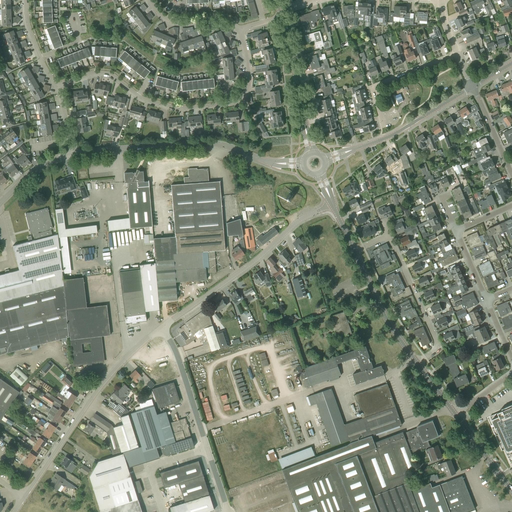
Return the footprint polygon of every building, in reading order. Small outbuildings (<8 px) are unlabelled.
[(460,16),(465,14),(464,14),(467,13),(468,13),(466,9),(465,10),(464,9),(463,5),(462,3),(464,2),(462,0),(459,0),(458,0),(459,2),(453,5),(457,12),(458,12),(459,12),(459,13),(460,16)] [(476,0),(471,3),(476,14),(481,12),(480,10),(483,8),(482,5),(485,4),(482,0),(476,0)] [(486,0),(488,5),(493,15),(496,13),(489,0),(486,0)] [(510,7),(506,0),(505,0),(503,1),(505,6),(500,8),(501,11),(510,7)] [(354,19),(354,24),(354,25),(353,29),(355,29),(357,27),(357,26),(358,26),(358,21),(363,22),(364,17),(365,3),(359,3),(358,11),(360,11),(360,14),(355,13),(354,19)] [(371,4),(365,3),(364,17),(369,18),(368,26),(373,26),(373,19),(373,16),(370,15),(371,4)] [(128,13),(131,17),(145,6),(143,4),(137,9),(135,7),(128,13)] [(334,5),(328,7),(333,23),(338,21),(340,28),(344,27),(342,19),(340,14),(337,15),(334,5)] [(350,25),(354,24),(354,19),(353,5),(343,6),(343,15),(346,15),(346,17),(348,17),(348,22),(349,22),(350,25)] [(488,5),(484,7),(487,14),(476,20),(477,22),(488,17),(490,16),(491,16),(492,15),(493,15),(488,5)] [(132,23),(134,21),(142,15),(141,13),(147,9),(145,6),(131,17),(129,19),(132,23)] [(399,21),(400,18),(400,6),(394,6),(393,17),(390,17),(389,23),(393,23),(393,20),(399,21)] [(400,6),(400,18),(404,18),(403,27),(409,25),(410,18),(410,13),(406,13),(407,7),(400,6)] [(329,21),(327,22),(329,27),(334,25),(333,23),(328,7),(322,9),(325,16),(327,15),(329,21)] [(503,11),(504,16),(511,14),(511,9),(511,7),(503,11)] [(383,18),(383,23),(386,23),(387,9),(377,8),(376,17),(383,18)] [(311,13),(299,16),(303,30),(308,29),(312,28),(313,28),(315,28),(315,27),(314,23),(317,22),(317,20),(321,19),(318,10),(314,11),(311,12),(311,13)] [(134,21),(138,26),(152,15),(150,12),(144,17),(142,15),(134,21)] [(416,21),(427,22),(428,13),(417,12),(416,21)] [(152,15),(138,26),(144,33),(147,30),(151,25),(151,24),(151,25),(149,23),(149,24),(147,22),(153,17),(152,15)] [(461,18),(455,20),(455,21),(456,24),(455,24),(457,28),(458,27),(458,28),(463,26),(466,24),(466,23),(465,21),(467,19),(465,16),(461,18)] [(326,33),(329,42),(331,41),(332,41),(330,34),(329,32),(330,32),(329,27),(327,22),(323,23),(326,33)] [(500,27),(502,33),(509,31),(507,25),(500,27)] [(46,29),(48,34),(57,31),(62,29),(61,27),(56,29),(55,26),(46,29)] [(156,42),(160,44),(164,35),(161,34),(160,31),(166,29),(164,26),(159,29),(160,31),(160,32),(156,42)] [(437,38),(441,36),(437,26),(432,26),(435,32),(434,32),(437,38)] [(160,44),(165,46),(170,36),(173,35),(170,29),(167,30),(170,35),(167,36),(164,35),(160,44)] [(196,29),(193,30),(198,47),(204,45),(201,36),(198,37),(196,29)] [(466,37),(467,40),(479,34),(479,35),(481,34),(480,32),(479,30),(477,31),(477,30),(472,33),(470,32),(469,29),(460,32),(461,34),(460,34),(462,37),(463,38),(466,37)] [(4,34),(6,39),(22,33),(21,30),(14,33),(13,31),(4,34)] [(193,39),(190,39),(193,49),(198,47),(193,30),(190,31),(193,39)] [(48,34),(50,39),(59,36),(63,34),(63,32),(58,34),(57,31),(48,34)] [(150,40),(156,42),(160,32),(160,31),(157,32),(154,31),(150,40)] [(211,35),(214,40),(224,36),(224,35),(222,34),(220,31),(211,35)] [(330,47),(329,42),(323,43),(320,31),(305,36),(306,40),(309,39),(310,42),(313,41),(314,43),(316,48),(324,46),(324,49),(330,47)] [(267,32),(259,34),(258,32),(252,34),(253,39),(258,37),(261,45),(270,42),(267,32)] [(6,39),(8,45),(13,42),(17,41),(16,39),(23,36),(22,33),(6,39)] [(186,33),(183,34),(188,51),(193,49),(190,39),(188,40),(186,33)] [(214,40),(216,45),(225,41),(223,38),(224,36),(229,38),(230,35),(225,33),(224,35),(224,36),(214,40)] [(188,51),(183,34),(180,35),(182,41),(183,40),(183,42),(178,43),(178,48),(179,48),(181,53),(188,51)] [(479,34),(467,40),(466,41),(468,47),(469,46),(470,50),(468,51),(472,60),(480,57),(479,55),(486,52),(483,47),(481,48),(481,49),(478,51),(477,50),(479,49),(476,43),(482,41),(479,35),(479,34)] [(170,36),(165,46),(164,49),(169,51),(174,39),(171,38),(173,35),(170,36)] [(382,53),(384,57),(388,56),(382,35),(376,37),(381,54),(382,53)] [(50,39),(52,45),(61,41),(65,39),(65,37),(60,39),(59,36),(50,39)] [(496,38),(499,48),(507,46),(503,36),(501,36),(500,36),(496,38)] [(484,38),(488,51),(496,49),(494,42),(490,43),(489,39),(488,37),(484,38)] [(430,39),(427,40),(430,49),(433,48),(434,51),(441,48),(440,45),(437,39),(431,41),(430,39)] [(7,48),(8,50),(26,43),(25,40),(18,43),(17,41),(13,42),(8,45),(9,47),(7,48)] [(216,45),(218,50),(228,45),(231,46),(233,41),(230,40),(229,43),(227,42),(226,43),(225,41),(216,45)] [(430,49),(427,40),(424,41),(425,44),(419,46),(422,56),(423,55),(429,53),(428,50),(430,49)] [(61,41),(52,45),(54,49),(67,44),(66,42),(62,44),(61,41)] [(85,48),(82,49),(86,58),(91,56),(88,48),(90,47),(89,42),(83,44),(85,48)] [(9,56),(11,55),(21,51),(20,49),(27,46),(26,43),(8,50),(7,51),(9,56)] [(80,50),(77,51),(81,60),(86,58),(82,49),(81,45),(78,45),(80,50)] [(221,57),(226,56),(231,54),(229,51),(228,49),(231,48),(231,46),(228,45),(218,50),(221,57)] [(75,52),(72,53),(76,62),(81,60),(77,51),(76,47),(73,47),(75,52)] [(263,58),(264,58),(274,55),(272,48),(265,50),(264,47),(259,48),(250,51),(251,54),(260,51),(261,51),(263,58)] [(70,54),(67,55),(71,64),(76,62),(72,53),(71,48),(68,49),(70,54)] [(415,59),(416,58),(413,51),(411,52),(410,48),(404,50),(405,52),(404,52),(406,58),(407,58),(408,61),(412,60),(413,60),(414,60),(415,59)] [(123,62),(129,55),(132,51),(130,49),(127,53),(124,51),(118,58),(123,62)] [(11,55),(13,60),(30,53),(29,50),(22,53),(21,51),(11,55)] [(65,56),(62,57),(66,66),(71,64),(67,55),(65,50),(63,51),(65,56)] [(310,64),(318,61),(323,60),(322,57),(320,50),(314,52),(315,55),(308,57),(310,64)] [(66,66),(62,57),(60,52),(58,53),(60,58),(57,59),(60,68),(66,66)] [(123,62),(127,65),(133,58),(136,54),(134,52),(131,56),(129,55),(123,62)] [(30,53),(13,60),(15,64),(25,61),(24,59),(31,56),(30,53)] [(222,58),(222,64),(233,63),(234,62),(232,61),(232,57),(231,54),(226,56),(227,58),(222,58)] [(397,58),(395,54),(391,56),(395,66),(403,63),(400,56),(397,58)] [(255,66),(256,69),(267,68),(267,64),(276,62),(274,55),(264,58),(265,61),(264,62),(264,64),(261,65),(255,66)] [(131,69),(137,61),(140,57),(138,56),(135,60),(133,58),(127,65),(131,69)] [(386,61),(383,62),(382,58),(378,60),(382,72),(389,69),(386,61)] [(131,69),(135,72),(141,65),(145,61),(143,59),(139,63),(137,61),(131,69)] [(371,65),(368,67),(369,70),(372,76),(379,73),(376,67),(377,66),(374,59),(370,61),(371,65)] [(222,64),(223,70),(233,69),(232,65),(234,63),(238,67),(240,65),(235,61),(234,62),(233,63),(222,64)] [(318,68),(319,72),(328,69),(327,64),(324,65),(324,63),(319,64),(318,61),(310,64),(312,70),(318,68)] [(135,72),(139,75),(145,68),(149,64),(147,63),(143,67),(141,65),(135,72)] [(145,68),(139,75),(144,79),(150,72),(151,73),(155,69),(151,66),(148,70),(145,68)] [(314,77),(316,83),(324,81),(328,80),(327,75),(330,74),(330,73),(335,72),(334,67),(328,69),(319,72),(320,75),(314,77)] [(19,72),(22,77),(31,72),(32,69),(29,70),(28,68),(19,72)] [(268,78),(278,77),(277,70),(268,71),(267,68),(256,69),(256,72),(265,71),(266,75),(265,75),(266,78),(268,78)] [(22,77),(25,82),(33,77),(32,75),(35,73),(38,73),(38,70),(32,69),(31,72),(22,77)] [(160,87),(162,78),(164,73),(161,72),(160,77),(157,76),(155,85),(160,87)] [(165,88),(168,79),(169,74),(167,73),(165,78),(162,78),(160,87),(165,88)] [(165,88),(170,89),(173,80),(174,75),(172,75),(170,80),(168,79),(165,88)] [(173,80),(170,89),(176,91),(179,77),(177,76),(176,81),(173,80)] [(24,89),(27,87),(37,81),(38,78),(35,80),(33,77),(25,82),(22,84),(24,89)] [(278,77),(268,78),(268,82),(267,82),(267,86),(270,86),(270,85),(279,84),(278,77)] [(27,87),(30,91),(39,87),(37,84),(40,82),(43,83),(44,80),(38,78),(37,81),(27,87)] [(324,81),(316,83),(317,90),(324,88),(326,95),(324,96),(332,94),(329,83),(325,84),(324,81)] [(98,95),(106,96),(107,97),(107,96),(109,86),(99,83),(98,85),(95,84),(93,94),(98,95)] [(508,96),(510,95),(511,95),(506,84),(501,86),(501,88),(499,89),(502,97),(507,95),(508,96)] [(30,91),(33,96),(42,91),(43,87),(40,89),(39,87),(30,91)] [(42,91),(33,96),(35,101),(44,96),(43,93),(45,92),(45,91),(48,92),(49,89),(43,87),(42,91)] [(355,94),(356,97),(366,94),(366,91),(365,92),(364,89),(359,90),(358,87),(352,89),(353,94),(355,94)] [(270,95),(270,99),(280,98),(279,91),(272,92),(272,89),(272,88),(265,89),(255,91),(256,94),(263,93),(268,92),(268,96),(270,95)] [(82,99),(82,101),(88,100),(87,92),(83,92),(83,90),(73,92),(74,100),(82,99)] [(496,90),(491,93),(493,99),(499,97),(496,90)] [(493,99),(491,93),(485,95),(489,104),(492,103),(493,105),(495,104),(494,101),(493,99)] [(352,98),(354,107),(363,105),(362,102),(367,100),(366,98),(367,98),(366,94),(356,97),(352,98)] [(0,106),(6,105),(12,104),(11,100),(8,101),(7,95),(0,97),(0,106)] [(121,116),(125,117),(128,103),(124,102),(125,98),(115,95),(114,98),(110,97),(108,105),(112,106),(122,109),(120,116),(121,116)] [(320,104),(321,107),(331,104),(330,101),(332,100),(331,95),(323,97),(325,97),(325,100),(320,101),(321,104),(320,104)] [(280,98),(270,99),(271,103),(269,103),(270,107),(272,107),(272,106),(281,105),(280,98)] [(328,111),(329,114),(336,112),(334,107),(332,107),(331,104),(321,107),(322,110),(323,110),(323,112),(328,111)] [(361,114),(361,115),(371,112),(370,109),(369,109),(369,106),(364,108),(363,105),(354,107),(357,116),(361,114)] [(38,111),(38,115),(48,113),(48,110),(55,109),(55,106),(35,110),(35,112),(38,111)] [(145,113),(141,112),(142,109),(131,106),(128,115),(136,117),(136,118),(143,120),(145,113)] [(461,121),(460,121),(462,124),(463,124),(464,125),(466,126),(468,124),(468,123),(467,121),(465,121),(464,119),(466,118),(467,119),(470,117),(469,116),(472,114),(473,115),(471,112),(469,109),(468,110),(466,107),(464,108),(457,112),(460,115),(461,115),(462,116),(459,118),(461,121)] [(91,109),(86,110),(87,117),(95,116),(95,111),(94,111),(94,109),(91,110),(91,109)] [(270,113),(271,121),(282,119),(281,112),(274,113),(274,109),(266,110),(266,111),(256,112),(257,115),(266,114),(270,113)] [(472,114),(469,116),(470,117),(470,118),(473,116),(476,121),(481,118),(479,115),(480,115),(476,109),(471,112),(473,115),(472,114)] [(0,116),(0,118),(0,119),(10,117),(9,114),(11,113),(10,110),(8,111),(0,112),(1,116),(0,116)] [(508,115),(503,119),(505,121),(503,123),(506,127),(511,125),(510,124),(511,122),(511,110),(508,112),(507,113),(508,115)] [(146,120),(157,123),(160,114),(149,111),(146,120)] [(225,114),(226,119),(226,122),(238,121),(237,112),(225,114)] [(325,121),(326,124),(336,122),(335,119),(336,118),(337,118),(336,112),(329,114),(330,117),(325,118),(325,121)] [(357,119),(358,125),(367,122),(367,119),(372,118),(371,115),(372,115),(371,112),(361,115),(362,118),(357,119)] [(207,115),(207,120),(207,124),(214,123),(214,125),(220,125),(219,116),(216,116),(215,114),(207,115)] [(187,118),(188,123),(188,127),(195,126),(196,129),(202,128),(201,116),(187,118)] [(456,131),(451,124),(455,122),(451,116),(444,121),(448,127),(450,131),(452,133),(456,131)] [(10,117),(0,119),(1,122),(2,121),(3,125),(7,124),(8,127),(14,125),(13,122),(11,122),(10,117)] [(39,120),(40,125),(50,124),(49,121),(57,120),(57,117),(39,120)] [(76,119),(77,126),(78,125),(80,133),(91,131),(90,126),(87,127),(85,117),(76,119)] [(176,127),(176,129),(180,129),(181,132),(185,131),(184,123),(180,124),(180,118),(168,119),(169,129),(173,128),(173,127),(176,127)] [(282,119),(271,121),(272,128),(275,128),(274,127),(284,126),(282,119)] [(333,128),(334,131),(334,132),(340,130),(339,124),(337,125),(336,122),(326,124),(326,127),(327,127),(328,130),(333,128)] [(367,122),(358,125),(359,128),(363,127),(365,133),(369,132),(369,131),(375,130),(374,127),(375,127),(374,123),(368,125),(367,122)] [(255,124),(259,130),(259,129),(262,134),(266,132),(262,124),(260,125),(258,123),(255,124)] [(438,124),(431,129),(435,134),(432,136),(433,139),(434,142),(435,142),(439,147),(445,144),(442,138),(439,140),(437,137),(444,133),(442,131),(442,130),(438,124)] [(465,134),(461,124),(456,125),(458,131),(460,130),(462,135),(465,134)] [(106,131),(105,136),(110,137),(110,136),(110,135),(112,135),(112,136),(117,137),(118,132),(119,127),(108,125),(106,131)] [(58,128),(41,131),(42,136),(52,134),(51,132),(59,130),(58,128)] [(8,131),(6,132),(12,141),(17,137),(11,129),(8,131)] [(334,132),(334,131),(329,133),(330,136),(331,138),(337,137),(337,138),(342,137),(340,130),(334,132)] [(6,132),(1,136),(8,144),(12,141),(6,132)] [(426,147),(423,142),(427,140),(423,134),(415,139),(419,144),(418,145),(421,151),(426,147)] [(481,147),(489,144),(488,143),(489,143),(488,140),(487,140),(486,138),(478,141),(481,147)] [(428,141),(431,150),(436,148),(433,139),(428,141)] [(491,150),(489,144),(481,147),(473,150),(477,159),(477,158),(481,157),(480,154),(483,152),(484,153),(491,150)] [(19,148),(23,154),(27,150),(23,145),(19,148)] [(407,153),(410,151),(406,145),(399,150),(403,155),(400,157),(405,169),(410,167),(407,157),(409,156),(407,153)] [(15,157),(13,159),(15,162),(19,167),(21,165),(23,168),(30,163),(24,154),(20,157),(17,160),(15,157)] [(385,160),(388,164),(389,166),(394,162),(395,163),(398,161),(393,154),(385,160)] [(5,163),(8,161),(11,165),(13,164),(15,162),(10,155),(8,156),(7,155),(2,159),(5,163)] [(495,166),(492,158),(491,159),(489,156),(480,161),(484,170),(485,170),(494,166),(495,166)] [(378,175),(379,178),(384,176),(383,175),(386,173),(384,170),(379,164),(376,167),(375,167),(374,168),(374,169),(373,169),(378,175)] [(5,169),(3,170),(6,175),(9,173),(11,177),(19,172),(15,168),(13,165),(6,170),(5,169)] [(485,170),(484,170),(482,171),(483,174),(487,173),(489,176),(488,179),(484,181),(486,185),(501,178),(500,175),(499,175),(496,168),(495,169),(494,166),(485,170)] [(175,237),(153,238),(155,262),(156,272),(156,276),(158,296),(158,301),(177,300),(175,282),(201,280),(206,280),(206,273),(216,272),(214,251),(224,250),(224,245),(220,186),(219,182),(208,182),(207,169),(197,170),(196,168),(188,169),(188,177),(184,178),(184,184),(171,185),(171,190),(175,237)] [(132,172),(124,173),(124,178),(125,183),(126,183),(127,188),(126,188),(129,218),(129,228),(149,227),(152,226),(149,186),(148,180),(148,181),(137,182),(143,181),(143,177),(142,172),(138,172),(139,171),(136,170),(135,172),(134,172),(133,173),(132,173),(132,172)] [(405,171),(400,173),(404,185),(409,183),(405,171)] [(427,177),(425,179),(424,179),(425,181),(430,179),(432,184),(429,185),(433,193),(438,190),(435,183),(434,180),(432,175),(431,176),(427,177)] [(444,175),(440,177),(444,188),(450,185),(447,177),(445,178),(444,175)] [(458,178),(459,181),(461,184),(467,182),(464,175),(458,178)] [(54,181),(56,186),(58,191),(69,187),(71,190),(76,189),(72,176),(60,180),(60,179),(54,181)] [(440,177),(434,180),(435,183),(438,190),(444,188),(440,177)] [(365,180),(368,189),(375,187),(372,178),(365,180)] [(493,188),(495,187),(498,193),(500,192),(503,200),(507,198),(508,198),(507,197),(511,196),(505,182),(500,185),(498,182),(488,186),(488,187),(485,189),(486,191),(489,190),(490,192),(494,190),(493,188)] [(343,189),(346,196),(352,193),(353,195),(360,192),(357,185),(353,187),(352,185),(350,186),(343,189)] [(452,190),(455,196),(462,193),(466,191),(469,190),(467,186),(464,187),(465,189),(461,190),(460,187),(452,190)] [(80,189),(81,192),(80,192),(82,199),(88,197),(84,187),(79,189),(80,189)] [(415,195),(418,200),(420,199),(422,202),(423,201),(424,205),(431,202),(425,187),(419,189),(421,192),(415,195)] [(455,196),(457,202),(465,198),(462,193),(455,196)] [(359,205),(362,203),(358,194),(354,196),(356,199),(349,202),(352,208),(359,205)] [(482,200),(478,201),(482,210),(486,208),(485,207),(489,205),(490,206),(495,204),(491,194),(485,197),(486,199),(483,201),(482,200)] [(391,196),(394,205),(399,204),(395,195),(391,196)] [(402,201),(402,203),(405,202),(405,200),(406,199),(404,195),(397,198),(399,202),(402,201)] [(457,202),(460,207),(467,204),(465,198),(457,202)] [(359,206),(361,210),(373,204),(371,201),(359,206)] [(460,207),(462,213),(470,210),(467,204),(460,207)] [(427,214),(427,215),(434,211),(432,205),(424,209),(422,210),(424,215),(427,214)] [(377,209),(380,215),(382,219),(386,217),(386,218),(393,215),(393,214),(394,213),(393,209),(391,210),(389,206),(386,208),(385,206),(377,209)] [(5,274),(0,274),(0,354),(61,339),(62,342),(67,341),(66,337),(69,337),(63,280),(60,260),(57,234),(52,236),(51,231),(38,234),(38,232),(52,228),(48,213),(47,208),(25,214),(30,234),(33,234),(34,240),(32,241),(31,236),(27,237),(28,242),(26,242),(12,246),(19,270),(9,273),(8,270),(6,270),(4,271),(5,274)] [(470,210),(462,213),(465,219),(475,215),(474,212),(471,213),(470,210)] [(427,215),(429,220),(437,217),(434,211),(427,215)] [(364,214),(356,218),(359,224),(367,221),(367,220),(369,219),(367,214),(364,215),(364,214)] [(428,223),(430,227),(439,223),(437,217),(429,220),(418,225),(419,228),(428,223)] [(405,224),(402,218),(399,220),(398,219),(398,220),(395,221),(397,225),(394,226),(397,232),(405,229),(407,228),(405,224)] [(226,223),(227,236),(237,235),(238,237),(243,237),(240,219),(226,223)] [(368,227),(362,230),(365,237),(372,233),(372,234),(376,233),(374,227),(376,226),(374,221),(367,224),(368,227)] [(505,222),(499,224),(503,233),(506,232),(507,234),(510,240),(511,239),(511,237),(510,234),(505,222)] [(430,227),(429,227),(430,230),(433,228),(434,232),(442,229),(439,223),(430,227)] [(499,224),(493,227),(500,242),(503,241),(500,234),(503,233),(499,224)] [(246,228),(243,229),(246,249),(255,247),(253,237),(251,227),(246,228)] [(256,242),(259,247),(262,245),(278,233),(274,227),(263,236),(261,234),(256,238),(258,240),(256,242)] [(500,242),(493,227),(488,229),(491,236),(494,234),(498,243),(500,242)] [(429,232),(426,233),(424,229),(420,231),(423,238),(430,235),(429,232)] [(108,233),(110,248),(122,247),(121,244),(129,243),(129,239),(132,239),(131,231),(108,233)] [(434,244),(446,239),(444,233),(437,236),(438,239),(431,242),(433,245),(434,244)] [(472,249),(478,247),(479,246),(478,244),(481,242),(477,233),(467,237),(469,241),(468,241),(470,247),(471,247),(472,249)] [(153,234),(144,235),(145,243),(153,242),(153,234)] [(408,248),(411,246),(417,244),(416,240),(411,242),(408,236),(400,239),(403,246),(407,244),(408,248)] [(299,238),(293,243),(301,252),(307,247),(299,238)] [(446,239),(434,244),(435,248),(439,246),(440,249),(449,245),(448,242),(449,242),(448,239),(447,240),(446,239)] [(417,244),(411,246),(413,250),(406,253),(409,259),(417,255),(416,252),(421,250),(418,243),(417,244)] [(234,253),(231,255),(235,260),(238,258),(239,259),(242,257),(241,256),(244,254),(238,245),(232,250),(234,253)] [(478,247),(472,249),(471,249),(474,255),(475,255),(477,259),(487,255),(485,250),(482,245),(479,246),(478,247)] [(372,251),(379,267),(392,261),(387,250),(384,251),(382,247),(372,251)] [(437,259),(438,262),(456,254),(453,248),(446,252),(445,249),(441,251),(443,257),(441,258),(441,257),(437,259)] [(278,260),(285,268),(288,265),(287,264),(291,260),(289,257),(290,256),(285,250),(278,256),(280,259),(278,260)] [(504,251),(496,254),(499,261),(507,257),(506,255),(504,252),(504,251)] [(295,255),(298,267),(304,265),(303,259),(300,260),(298,254),(295,255)] [(456,254),(438,262),(439,264),(441,263),(442,267),(459,260),(456,254)] [(422,266),(427,263),(426,260),(430,258),(429,255),(418,260),(419,263),(412,266),(415,273),(423,269),(422,266)] [(269,269),(274,274),(273,274),(276,278),(283,271),(280,267),(278,269),(275,265),(277,263),(271,257),(266,261),(271,267),(269,269)] [(483,276),(484,278),(491,275),(490,273),(494,271),(489,261),(479,265),(481,270),(480,270),(483,276)] [(119,272),(122,296),(123,303),(125,316),(124,316),(124,317),(125,317),(126,323),(132,323),(132,324),(136,323),(136,322),(146,321),(146,320),(145,316),(145,312),(159,310),(158,301),(158,296),(156,276),(156,272),(155,262),(139,264),(139,269),(119,272)] [(447,274),(448,277),(461,272),(460,269),(461,269),(459,266),(458,266),(451,269),(452,272),(450,273),(447,274)] [(256,279),(255,280),(254,282),(256,284),(257,284),(258,283),(259,283),(264,280),(267,287),(272,286),(268,273),(263,275),(260,271),(253,276),(256,279)] [(419,280),(421,286),(430,283),(428,279),(433,277),(432,274),(430,271),(424,274),(425,277),(419,280)] [(452,278),(454,281),(463,277),(461,272),(448,277),(449,280),(452,278)] [(393,278),(386,281),(388,285),(392,283),(396,293),(405,288),(398,274),(393,276),(393,278)] [(491,275),(484,278),(486,284),(487,284),(489,288),(499,284),(497,279),(493,281),(491,275)] [(110,335),(106,305),(101,306),(86,307),(83,277),(63,280),(69,337),(72,361),(73,366),(73,365),(84,363),(84,365),(87,364),(87,363),(91,362),(91,364),(94,363),(94,362),(103,361),(100,339),(102,339),(101,336),(110,335)] [(301,277),(292,279),(298,297),(301,296),(307,295),(305,289),(304,285),(301,277)] [(445,289),(446,292),(466,283),(463,277),(454,281),(455,284),(445,289)] [(426,296),(425,297),(426,300),(427,299),(428,300),(432,298),(435,297),(433,293),(438,290),(438,289),(440,288),(440,290),(443,288),(441,283),(432,286),(428,288),(429,291),(425,293),(426,296)] [(466,283),(446,292),(448,295),(460,289),(461,292),(468,289),(466,283)] [(247,296),(243,298),(246,304),(254,299),(250,294),(254,292),(252,288),(244,292),(247,296)] [(238,302),(237,301),(240,298),(241,299),(243,297),(242,296),(240,293),(238,294),(236,291),(229,295),(235,304),(238,302)] [(464,304),(475,298),(473,292),(461,297),(463,301),(461,302),(460,301),(454,304),(455,307),(461,305),(464,303),(464,304)] [(431,307),(434,315),(443,311),(442,308),(445,307),(443,303),(449,301),(447,296),(434,302),(435,305),(431,307)] [(454,313),(456,316),(466,312),(465,310),(466,309),(478,304),(475,298),(464,304),(464,303),(461,305),(463,309),(454,313)] [(214,306),(218,312),(227,306),(223,300),(214,306)] [(418,315),(415,309),(413,310),(408,300),(398,305),(401,312),(400,312),(402,318),(407,315),(406,315),(409,313),(411,319),(415,317),(416,318),(415,318),(417,322),(414,323),(415,327),(422,324),(418,317),(417,316),(418,315)] [(498,311),(501,317),(508,314),(507,313),(505,308),(509,306),(507,302),(497,306),(499,310),(498,311)] [(209,344),(211,351),(220,348),(207,309),(186,325),(188,328),(190,327),(195,334),(203,327),(204,329),(209,344)] [(468,314),(471,320),(480,316),(479,316),(480,315),(479,312),(478,313),(477,310),(477,309),(470,312),(468,314)] [(441,319),(437,321),(440,328),(449,324),(447,320),(451,318),(449,315),(454,313),(453,310),(439,316),(441,319)] [(213,314),(218,320),(222,318),(217,312),(213,314)] [(331,323),(334,331),(341,328),(343,333),(344,332),(345,336),(348,335),(348,336),(349,335),(349,334),(351,333),(352,334),(344,312),(333,315),(335,322),(331,323)] [(508,314),(501,317),(504,325),(505,324),(507,329),(511,326),(511,318),(511,315),(509,316),(508,313),(507,313),(508,314)] [(462,329),(463,333),(474,328),(473,326),(483,322),(482,322),(480,316),(471,320),(470,320),(471,322),(472,325),(462,329)] [(209,344),(204,329),(203,327),(195,334),(190,327),(188,328),(186,325),(185,324),(178,329),(185,340),(185,341),(187,345),(198,337),(202,342),(203,343),(203,345),(209,344)] [(458,325),(449,328),(451,332),(443,335),(447,342),(452,340),(455,339),(455,340),(461,337),(458,330),(461,329),(459,324),(458,325)] [(241,331),(244,341),(260,335),(256,326),(241,331)] [(419,339),(418,339),(419,341),(419,340),(420,342),(423,341),(425,346),(430,343),(423,327),(413,331),(415,334),(416,334),(419,339)] [(474,339),(477,337),(487,333),(484,327),(475,331),(474,328),(463,333),(464,337),(472,334),(474,339)] [(224,330),(216,333),(221,349),(229,346),(224,330)] [(487,333),(477,337),(479,343),(490,338),(487,333)] [(494,360),(492,361),(496,370),(504,367),(500,358),(501,357),(494,342),(481,347),(485,355),(495,350),(497,355),(492,357),(494,360)] [(329,380),(339,376),(341,375),(337,364),(356,357),(361,371),(353,374),(356,384),(367,380),(369,379),(370,380),(385,374),(383,371),(384,370),(383,369),(381,365),(373,368),(372,368),(373,367),(372,367),(370,363),(371,363),(365,347),(304,368),(308,379),(311,386),(329,380)] [(266,352),(258,354),(260,360),(262,367),(269,365),(266,352)] [(455,362),(457,362),(454,355),(444,359),(446,365),(446,366),(448,365),(454,379),(455,378),(457,385),(457,386),(468,382),(469,383),(465,374),(461,375),(455,362)] [(477,368),(479,372),(481,377),(488,374),(487,372),(491,371),(489,365),(482,368),(481,366),(477,368)] [(270,366),(263,368),(265,375),(268,382),(267,382),(270,389),(276,387),(270,366)] [(9,376),(20,386),(28,377),(17,367),(9,376)] [(139,381),(137,378),(140,375),(135,370),(129,376),(136,383),(139,381)] [(73,382),(66,376),(61,380),(69,387),(73,382)] [(0,419),(19,392),(0,378),(0,419)] [(146,388),(149,391),(151,389),(150,389),(155,385),(150,380),(146,384),(148,386),(146,388)] [(178,401),(174,388),(175,387),(173,382),(152,389),(158,408),(174,403),(173,402),(178,401)] [(350,443),(347,445),(372,435),(402,425),(387,384),(354,395),(362,418),(344,424),(331,388),(308,396),(311,406),(317,404),(332,446),(349,440),(350,443)] [(113,410),(120,417),(128,414),(127,412),(128,411),(121,404),(126,398),(129,394),(128,394),(131,391),(124,385),(120,390),(118,392),(116,390),(111,396),(119,403),(113,410)] [(61,391),(59,393),(73,402),(76,397),(72,394),(70,393),(71,392),(67,389),(65,393),(61,391)] [(73,402),(58,393),(56,395),(62,399),(65,400),(63,404),(69,408),(73,402)] [(51,404),(54,401),(49,398),(44,394),(41,397),(51,404)] [(54,401),(60,405),(62,402),(51,395),(49,398),(54,401)] [(24,402),(29,406),(32,400),(27,397),(24,402)] [(226,406),(222,408),(223,412),(239,408),(237,402),(226,406)] [(499,416),(491,420),(495,428),(497,427),(498,430),(496,430),(498,435),(500,434),(501,436),(499,437),(501,442),(503,441),(504,443),(502,444),(510,462),(511,461),(511,404),(505,407),(506,409),(497,413),(499,416)] [(52,406),(50,409),(62,418),(66,412),(59,408),(58,410),(52,406)] [(159,424),(154,406),(140,410),(130,413),(141,447),(143,452),(156,448),(165,444),(166,444),(159,424)] [(263,417),(276,413),(274,407),(261,412),(263,417)] [(62,418),(50,409),(48,413),(53,416),(52,419),(59,423),(62,418)] [(106,432),(107,439),(108,438),(112,455),(120,452),(113,427),(111,425),(95,414),(90,420),(106,431),(106,433),(106,432)] [(122,424),(113,427),(120,452),(138,447),(128,414),(120,417),(122,424)] [(166,444),(165,444),(166,445),(160,447),(163,454),(166,456),(194,447),(185,418),(169,423),(169,421),(159,424),(166,444)] [(438,430),(445,429),(443,424),(440,425),(438,418),(435,419),(438,430)] [(40,425),(52,433),(56,427),(47,422),(45,423),(39,420),(37,423),(38,424),(40,425)] [(106,440),(107,439),(106,432),(104,431),(95,425),(94,427),(88,423),(83,430),(90,434),(92,431),(100,436),(106,440)] [(52,433),(40,425),(39,428),(41,429),(41,430),(43,431),(41,434),(48,438),(52,433)] [(413,511),(392,454),(433,438),(428,426),(428,425),(427,425),(426,425),(387,440),(389,446),(246,500),(250,511),(413,511)] [(16,440),(26,447),(28,444),(18,437),(16,440)] [(33,437),(31,439),(42,447),(46,442),(39,437),(37,441),(35,439),(33,437)] [(42,447),(31,439),(29,438),(27,442),(33,447),(32,449),(38,453),(42,447)] [(428,453),(431,461),(433,460),(442,457),(437,445),(425,450),(427,454),(428,453)] [(89,477),(100,511),(141,511),(136,494),(142,492),(139,481),(132,483),(128,468),(159,458),(156,448),(143,452),(141,447),(123,452),(123,454),(110,457),(98,461),(98,462),(93,469),(89,477)] [(267,451),(268,454),(266,455),(267,460),(271,459),(272,462),(278,460),(274,449),(267,451)] [(23,451),(21,454),(23,456),(26,458),(32,462),(36,456),(29,452),(27,455),(25,454),(25,453),(23,451)] [(23,456),(21,454),(18,453),(17,455),(24,460),(22,463),(28,468),(32,462),(26,458),(23,456)] [(65,456),(60,464),(64,466),(63,467),(68,471),(73,462),(71,461),(71,460),(70,459),(65,456)] [(441,471),(444,470),(453,466),(450,460),(436,465),(438,470),(441,469),(441,471)] [(198,461),(159,473),(164,488),(178,483),(184,502),(169,507),(170,511),(207,511),(214,510),(198,461)] [(416,464),(418,470),(425,467),(422,461),(416,464)] [(79,471),(86,475),(90,469),(83,465),(79,471)] [(453,466),(444,470),(445,473),(446,473),(447,476),(456,473),(453,466)] [(54,478),(52,481),(49,485),(60,492),(64,487),(61,485),(63,486),(64,485),(70,489),(73,485),(65,480),(56,474),(54,478)] [(428,477),(430,483),(439,479),(437,474),(434,475),(434,474),(428,477)] [(419,511),(466,511),(475,509),(462,476),(432,487),(430,483),(411,490),(419,511)] [(496,497),(499,495),(489,483),(487,485),(496,497)]
